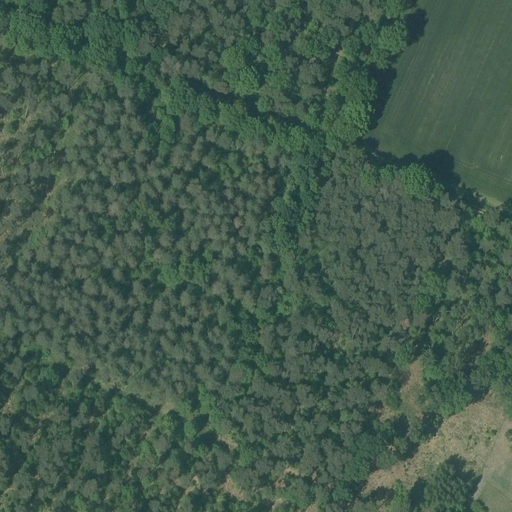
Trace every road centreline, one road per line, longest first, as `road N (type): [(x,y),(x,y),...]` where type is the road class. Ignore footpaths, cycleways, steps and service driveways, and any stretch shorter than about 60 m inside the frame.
road 1 (track): [(0,5),(511,224)]
road 2 (track): [(376,511),(201,438),(127,388),(0,334)]
